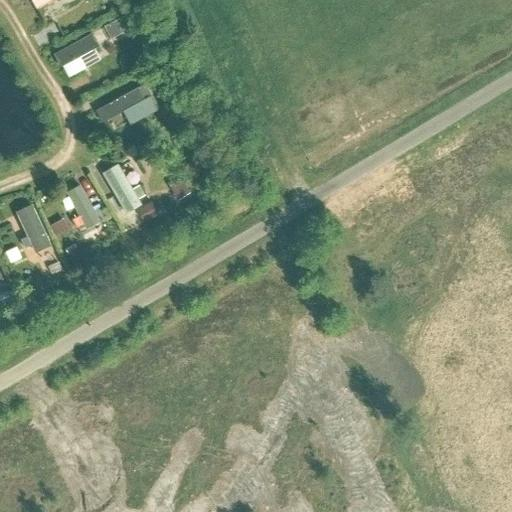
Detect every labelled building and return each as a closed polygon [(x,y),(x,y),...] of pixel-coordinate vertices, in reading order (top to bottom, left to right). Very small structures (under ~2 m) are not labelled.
[(64,0),(35,0),(40,11),(64,0)] [(110,38),(120,33),(114,22),(104,27),(110,38)] [(67,74),(79,68),(74,56),(62,61),(67,74)] [(139,201),(151,192),(123,157),(111,166),(139,201)] [(200,171),(188,162),(182,171),(194,179),(200,171)] [(136,210),(143,222),(158,213),(151,201),(136,210)] [(74,243),(65,248),(71,259),(79,254),(74,243)] [(6,291),(0,294),(0,302),(1,305),(10,301),(6,291)]
